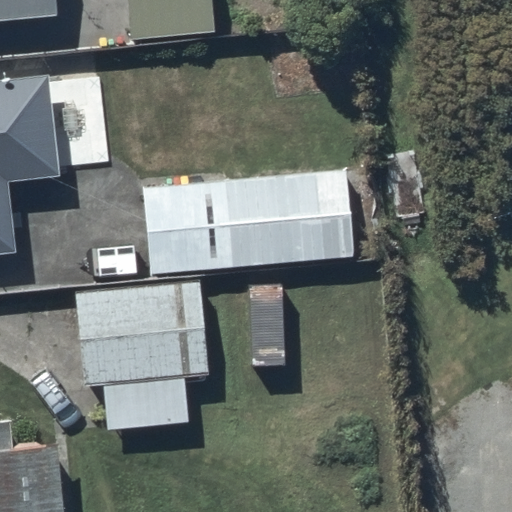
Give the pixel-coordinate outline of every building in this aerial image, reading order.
[(57,0),(0,0),(0,26),(59,22),(57,0)] [(208,0),(125,0),(128,31),(211,24),(208,0)] [(89,90),(51,94),(50,76),(0,80),(0,256),(16,254),(9,180),(97,172),(89,90)] [(346,177),(145,191),(146,192),(152,275),(352,261),(346,177)] [(203,287),(81,299),(90,389),(107,388),(112,439),(196,431),(191,383),(213,381),(203,287)] [(0,511),(59,511),(52,449),(9,453),(6,424),(0,424),(0,511)]
